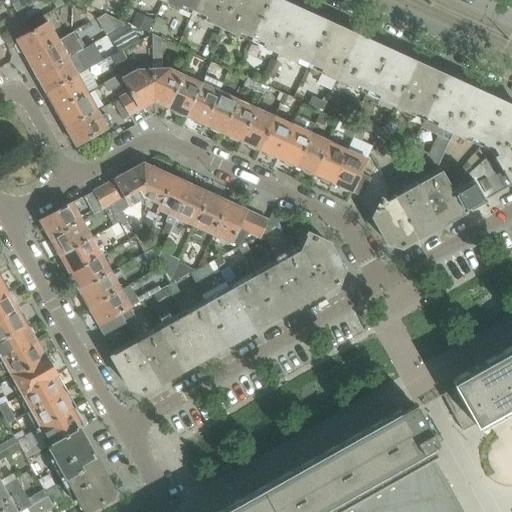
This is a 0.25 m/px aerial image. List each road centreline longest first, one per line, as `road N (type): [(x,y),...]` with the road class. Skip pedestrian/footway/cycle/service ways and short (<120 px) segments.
road 1 (residential): [(379,285),(334,217),(167,141),(138,144),(71,181)]
road 2 (residential): [(123,430),(379,285)]
road 3 (residential): [(4,219),(123,430)]
road 4 (tertiary): [(371,0),(511,66)]
road 5 (residential): [(511,210),(379,285)]
road 6 (residential): [(71,181),(27,101),(0,94)]
